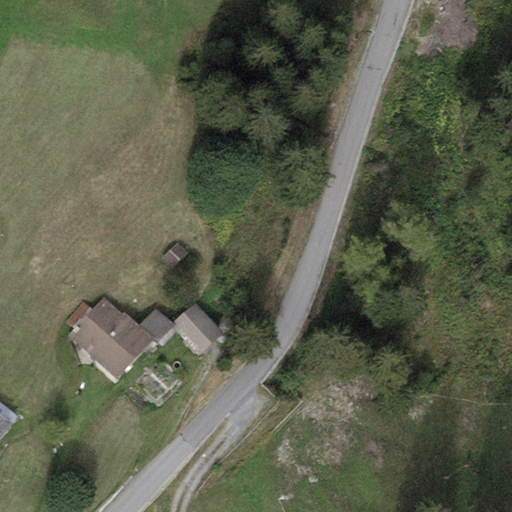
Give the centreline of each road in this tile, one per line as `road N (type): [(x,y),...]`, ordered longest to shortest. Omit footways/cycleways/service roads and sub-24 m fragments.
road 1 (tertiary): [(399,0),(300,302),(271,352),(121,511)]
road 2 (track): [(179,511),(250,407),(237,391)]
